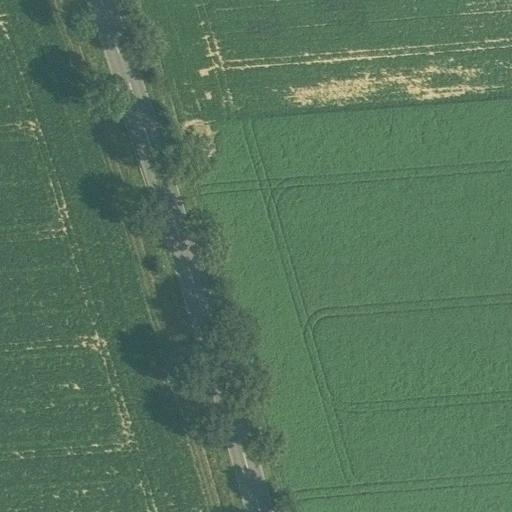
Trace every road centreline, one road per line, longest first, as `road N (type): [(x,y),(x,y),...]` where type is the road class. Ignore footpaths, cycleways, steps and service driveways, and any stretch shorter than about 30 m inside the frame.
road 1 (secondary): [(266,511),(89,0)]
road 2 (track): [(53,0),(223,511)]
